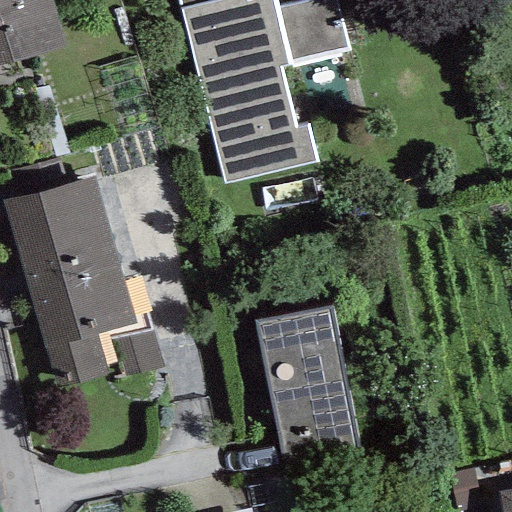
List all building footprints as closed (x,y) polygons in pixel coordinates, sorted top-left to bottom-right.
[(56,0),(0,0),(0,57),(68,35),(56,0)] [(178,0),(222,179),(313,157),(304,120),(294,122),(279,62),(289,60),(288,55),(345,41),(334,0),(284,0),(276,2),(275,0),(178,0)] [(94,168),(1,194),(54,383),(106,368),(94,326),(136,314),(94,168)] [(329,297),(254,311),(282,457),(357,443),(329,297)] [(511,511),(511,495),(497,498),(499,511),(511,511)]
